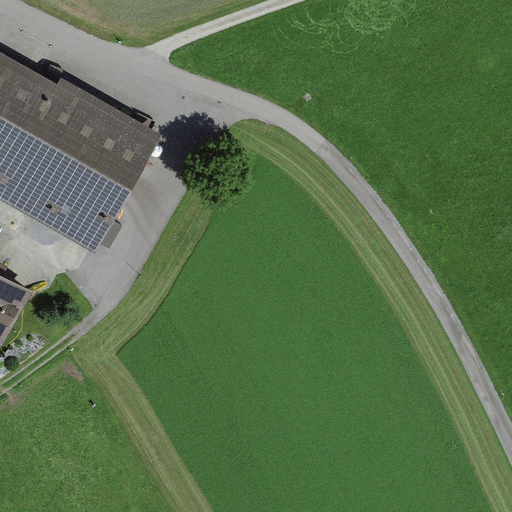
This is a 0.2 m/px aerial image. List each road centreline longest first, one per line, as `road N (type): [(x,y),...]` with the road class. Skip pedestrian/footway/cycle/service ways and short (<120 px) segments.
road 1 (track): [(207,89),(279,118),(344,167),(437,296),(511,443)]
road 2 (residential): [(0,1),(129,63),(207,89)]
road 3 (track): [(129,63),(290,0)]
